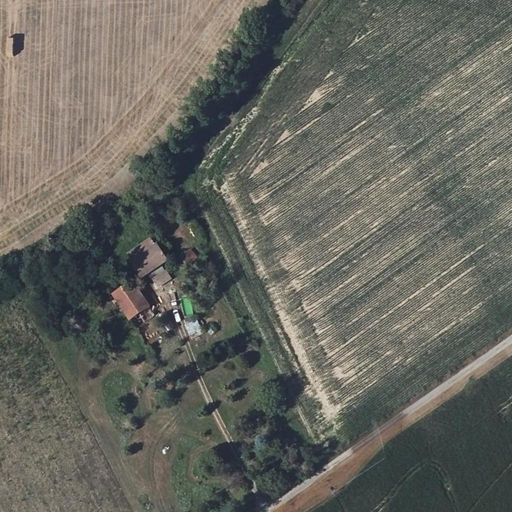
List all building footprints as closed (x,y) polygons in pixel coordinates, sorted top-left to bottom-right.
[(134,261),(144,275),(168,260),(158,245),(134,261)] [(193,248),(187,252),(193,262),(199,258),(193,248)] [(193,262),(187,252),(179,257),(185,267),(193,262)] [(157,289),(172,280),(165,269),(150,278),(157,289)] [(124,306),(141,294),(133,282),(115,293),(124,306)] [(155,314),(141,294),(124,306),(131,317),(139,312),(146,321),(155,314)] [(156,313),(166,306),(162,300),(151,307),(156,313)]
